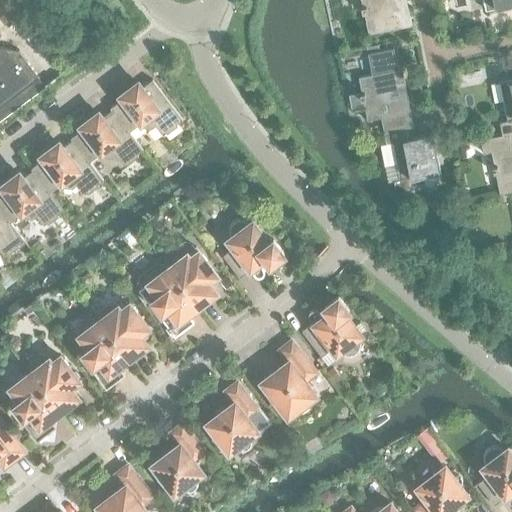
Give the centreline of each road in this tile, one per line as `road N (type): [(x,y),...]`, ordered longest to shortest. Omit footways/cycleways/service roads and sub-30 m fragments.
road 1 (residential): [(10,511),(346,239)]
road 2 (residential): [(346,239),(226,103),(194,21)]
road 3 (residential): [(511,383),(346,239)]
road 4 (residential): [(0,149),(131,54),(171,15)]
